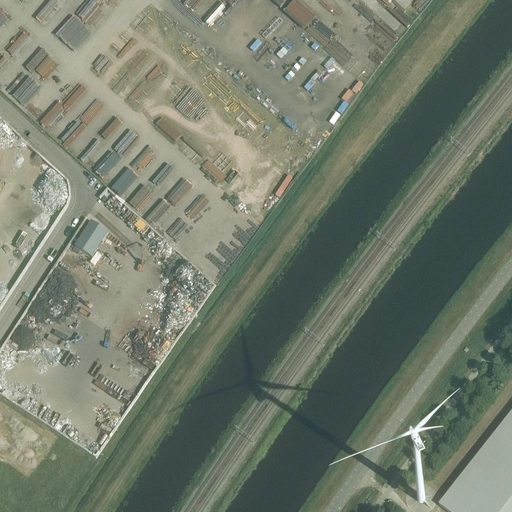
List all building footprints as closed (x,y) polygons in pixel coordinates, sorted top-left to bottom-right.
[(88,28),(108,7),(100,0),(95,0),(78,19),(88,28)] [(42,22),(52,11),(53,13),(60,6),(54,1),(38,18),(42,22)] [(151,79),(166,66),(157,56),(143,69),(151,79)] [(38,119),(47,127),(64,107),(56,100),(38,119)] [(177,172),(161,191),(167,196),(182,176),(177,172)] [(91,223),(75,248),(91,259),(108,233),(91,223)] [(225,261),(215,274),(222,280),(232,266),(225,261)] [(511,511),(511,412),(438,505),(446,511),(511,511)] [(416,498),(415,500),(416,501),(417,503),(418,504),(420,504),(422,504),(423,503),(424,501),(425,500),(424,498),(423,496),(422,495),(420,495),(418,495),(417,496),(416,498)]
